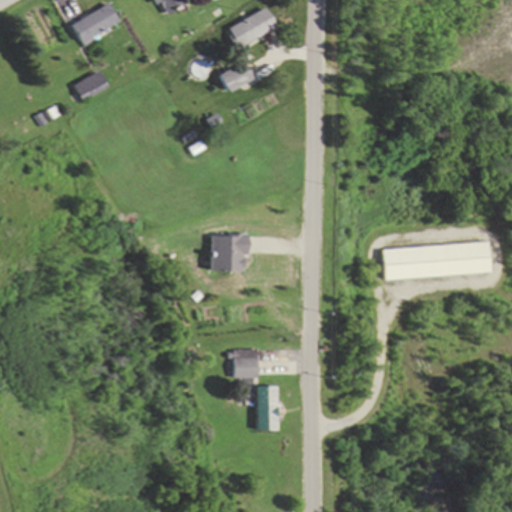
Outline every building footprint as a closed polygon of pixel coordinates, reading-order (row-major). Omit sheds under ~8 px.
[(148,0),(156,17),(187,5),(185,0),(148,0)] [(115,24),(105,5),(67,25),(77,44),(115,24)] [(223,28),(231,48),(271,31),(263,11),(223,28)] [(223,94),(247,81),(237,64),(214,77),(223,94)] [(71,87),(80,103),(104,89),(95,73),(71,87)] [(383,250),(384,282),(493,276),(492,245),(383,250)] [(229,379),(253,379),(253,352),(229,352),(229,379)] [(251,433),(272,433),(272,388),(251,388),(251,433)]
